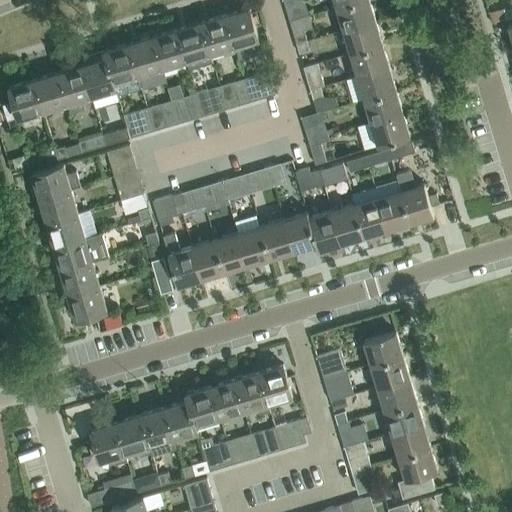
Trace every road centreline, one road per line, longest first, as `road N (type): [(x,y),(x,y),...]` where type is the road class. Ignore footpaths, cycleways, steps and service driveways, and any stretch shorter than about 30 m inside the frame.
road 1 (residential): [(511,254),(0,405)]
road 2 (residential): [(511,171),(467,17)]
